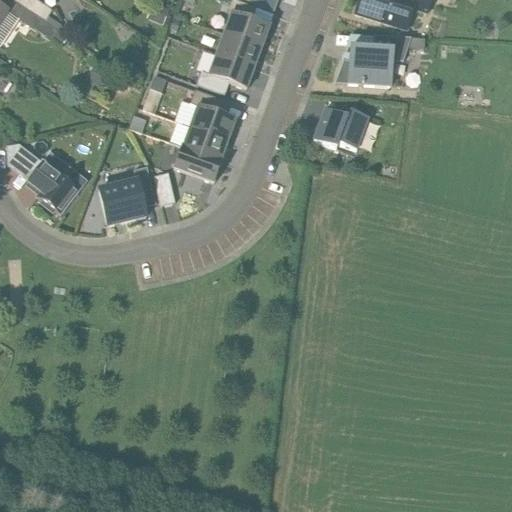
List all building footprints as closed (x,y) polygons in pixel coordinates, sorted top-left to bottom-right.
[(51,44),(59,30),(11,0),(0,0),(0,24),(7,15),(51,44)] [(11,0),(59,30),(60,28),(47,19),(51,12),(32,0),(11,0)] [(359,0),(354,16),(405,32),(412,11),(426,16),(430,0),(359,0)] [(223,36),(261,50),(269,28),(251,22),(255,10),(232,1),(227,14),(231,15),(223,36)] [(148,20),(162,26),(167,13),(153,7),(148,20)] [(167,30),(176,33),(179,23),(180,21),(175,18),(172,17),(171,20),(167,30)] [(216,57),(253,71),(261,50),(223,36),(216,57)] [(373,38),(372,52),(350,50),(349,64),(343,63),(333,85),(395,89),(397,65),(408,66),(414,40),(373,38)] [(253,71),(216,57),(208,77),(201,75),(196,88),(224,98),(228,86),(246,92),(253,71)] [(86,81),(99,87),(106,73),(93,67),(86,81)] [(149,91),(161,95),(166,82),(154,78),(149,91)] [(189,129),(227,143),(235,122),(217,115),(222,103),(194,93),(189,106),(197,109),(189,129)] [(141,112),(154,116),(157,107),(144,103),(141,112)] [(349,113),(347,120),(324,111),(313,143),(335,151),(337,146),(356,152),(368,120),(349,113)] [(129,131),(141,136),(146,123),(133,118),(129,131)] [(189,129),(182,149),(220,163),(227,143),(189,129)] [(5,149),(7,169),(21,150),(18,147),(5,149)] [(220,163),(182,149),(181,149),(173,171),(213,186),(221,163),(220,163)] [(59,216),(77,192),(41,165),(26,184),(40,194),(36,199),(42,203),(40,205),(52,215),(54,212),(59,216)] [(143,220),(141,210),(155,206),(145,170),(132,173),(135,184),(96,194),(105,230),(113,228),(111,223),(118,221),(119,226),(133,222),(143,220)] [(159,209),(174,205),(167,175),(152,179),(159,209)]
